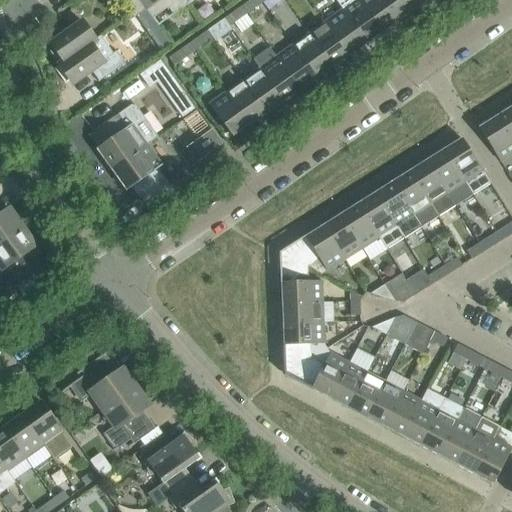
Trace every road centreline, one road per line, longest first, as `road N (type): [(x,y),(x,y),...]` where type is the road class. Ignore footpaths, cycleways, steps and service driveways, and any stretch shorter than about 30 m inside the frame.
road 1 (residential): [(119,280),(425,66)]
road 2 (residential): [(318,489),(178,362),(119,280)]
road 3 (residential): [(119,280),(45,160),(0,42)]
road 4 (residential): [(511,249),(449,288),(441,308),(451,329),(511,360)]
road 5 (residential): [(511,200),(425,66)]
road 6 (residential): [(0,365),(119,280)]
